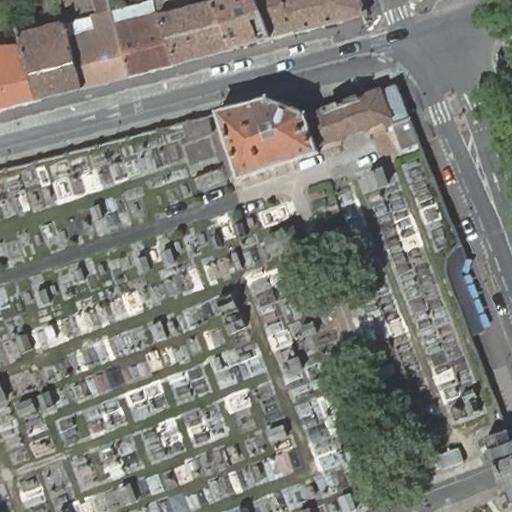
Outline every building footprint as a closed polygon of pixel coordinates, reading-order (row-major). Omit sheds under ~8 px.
[(82,89),(128,76),(115,27),(111,12),(108,0),(93,0),(98,16),(91,17),(95,32),(69,39),(82,89)] [(176,64),(234,49),(216,1),(215,0),(204,0),(205,3),(172,12),(168,0),(154,0),(155,1),(160,16),(176,64)] [(272,39),(256,0),(218,0),(216,1),(234,49),(241,47),(272,39)] [(297,32),(282,0),(256,0),(272,39),(297,32)] [(282,0),(297,32),(343,20),(335,0),(282,0)] [(367,12),(362,0),(335,0),(343,20),(365,14),(367,12)] [(128,76),(176,64),(160,16),(115,27),(128,76)] [(91,17),(65,25),(69,39),(95,32),(91,17)] [(20,46),(23,55),(35,101),(82,89),(69,39),(65,25),(61,26),(29,35),(22,37),(18,37),(20,46)] [(0,110),(35,101),(23,55),(5,57),(4,48),(3,40),(0,40),(0,110)] [(20,46),(4,48),(5,57),(23,55),(20,46)] [(397,84),(379,90),(392,120),(403,149),(420,142),(397,84)] [(344,103),(306,116),(317,148),(355,134),(392,120),(379,90),(344,103)] [(218,113),(220,121),(240,179),(319,153),(317,148),(306,116),(307,113),(269,98),(218,113)] [(218,113),(184,122),(189,139),(213,132),(220,121),(218,113)] [(375,138),(382,158),(394,154),(388,134),(375,138)] [(371,173),(375,190),(393,186),(389,169),(371,173)] [(299,225),(269,236),(275,255),(306,244),(299,225)] [(465,257),(460,247),(450,256),(449,276),(472,335),(482,331),(459,272),(465,257)] [(511,453),(511,439),(508,430),(486,438),(495,461),(511,453)] [(511,453),(495,461),(499,472),(503,483),(511,479),(511,453)] [(511,505),(511,479),(503,483),(511,506),(511,505)]
